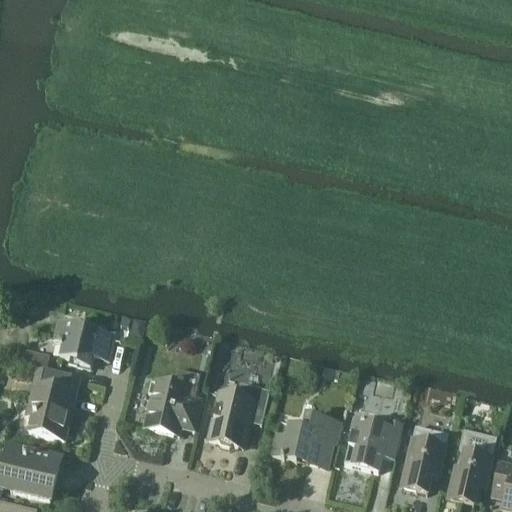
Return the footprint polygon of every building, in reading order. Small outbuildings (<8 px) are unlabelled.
[(131,324),(123,322),(121,330),(128,332),(131,324)] [(147,326),(134,323),(130,341),(143,344),(147,326)] [(108,366),(115,339),(59,325),(54,346),(58,347),(57,351),(63,352),(60,363),(78,367),(78,371),(90,374),(93,362),(108,366)] [(64,446),(79,384),(38,374),(31,405),(37,406),(29,438),(64,446)] [(195,436),(202,405),(189,402),(190,394),(155,386),(144,433),(179,441),(181,433),(195,436)] [(262,430),(270,396),(241,389),(238,402),(220,398),(209,445),(219,447),(220,451),(229,453),(233,450),(238,451),(244,426),(262,430)] [(328,472),(334,445),(338,427),(309,421),(305,435),(280,429),(272,463),(297,468),(298,465),(328,472)] [(387,434),(355,426),(345,470),(378,478),(382,462),(395,465),(402,431),(389,428),(387,434)] [(416,430),(409,460),(402,490),(416,493),(415,497),(427,500),(431,481),(438,482),(445,451),(448,437),(416,430)] [(460,455),(464,456),(461,472),(456,471),(449,501),(463,504),(462,508),(474,511),(478,492),(485,493),(496,442),(465,435),(460,455)] [(0,490),(0,493),(11,496),(50,506),(58,471),(51,469),(53,458),(12,448),(9,459),(7,459),(0,490)] [(511,511),(511,469),(499,466),(491,502),(504,505),(502,511),(511,511)]
